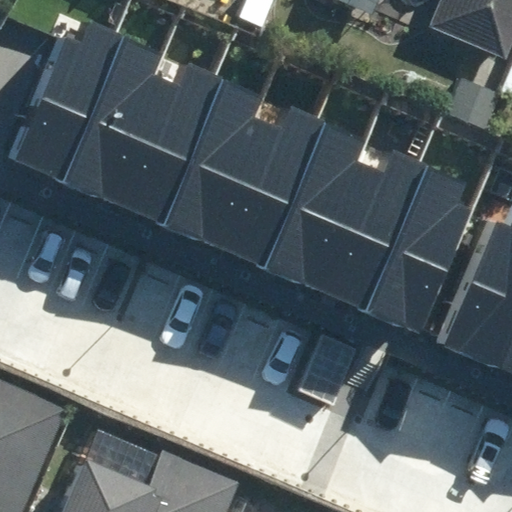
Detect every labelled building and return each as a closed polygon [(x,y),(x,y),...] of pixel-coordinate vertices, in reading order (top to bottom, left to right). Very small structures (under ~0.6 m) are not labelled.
[(511,182),(72,0),(54,0),(0,131),(0,163),(511,376),(511,182)] [(493,57),(511,11),(511,0),(428,0),(418,24),(493,57)] [(298,333),(204,300),(173,390),(223,407),(208,450),(370,506),(384,464),(341,448),(357,401),(325,390),(332,369),(291,355),(298,333)] [(0,511),(14,511),(39,438),(0,424),(0,511)] [(188,511),(51,467),(35,511),(188,511)]
